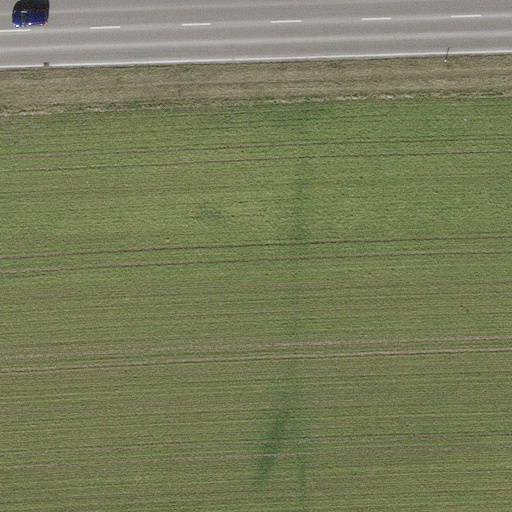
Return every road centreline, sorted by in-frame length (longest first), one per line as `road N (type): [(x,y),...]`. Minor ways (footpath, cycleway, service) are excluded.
road 1 (track): [(511,78),(0,96)]
road 2 (primary): [(511,15),(0,31)]
